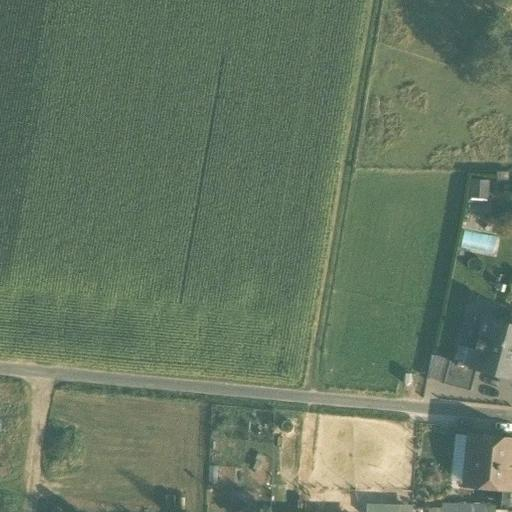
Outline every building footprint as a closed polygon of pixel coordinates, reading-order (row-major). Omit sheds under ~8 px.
[(464,231),(461,247),(494,253),(497,237),(464,231)] [(477,369),(504,377),(506,370),(511,371),(511,325),(485,318),(476,350),(471,366),(471,368),(477,369)] [(454,362),(471,366),(476,350),(458,345),(454,362)] [(430,381),(444,385),(450,361),(437,357),(430,381)] [(454,362),(450,361),(444,385),(471,392),(477,369),(471,368),(471,366),(454,362)] [(511,487),(511,440),(470,437),(465,483),(511,487)] [(456,511),(495,511),(509,511),(510,499),(499,499),(442,499),(442,511),(456,511)] [(367,503),(366,511),(413,511),(413,504),(367,503)]
